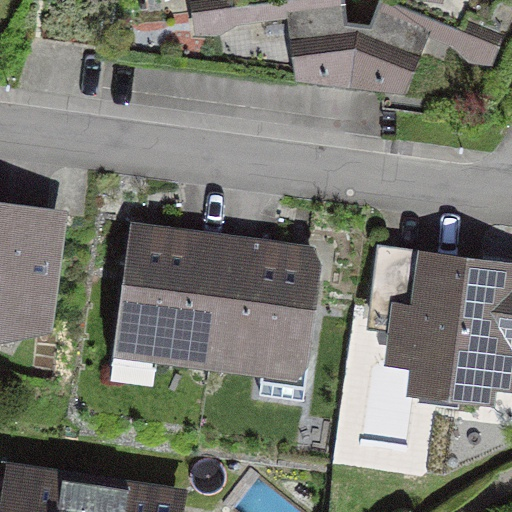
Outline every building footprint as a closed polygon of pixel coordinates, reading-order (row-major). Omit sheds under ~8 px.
[(294,72),(303,1),(296,0),(113,0),(108,46),(294,72)] [(303,1),(294,72),(382,83),(387,49),(369,25),(379,0),(344,0),(345,7),(303,1)] [(498,3),(511,8),(511,0),(379,0),(369,25),(387,49),(382,83),(399,86),(414,50),(407,47),(410,39),(411,40),(412,37),(405,34),(411,19),(454,37),(472,55),(487,57),(501,24),(492,15),(498,3)] [(38,324),(52,218),(0,210),(0,339),(9,344),(24,322),(38,324)] [(171,242),(135,237),(121,341),(155,346),(154,353),(210,361),(226,241),(172,234),(171,242)] [(226,241),(210,361),(263,368),(259,393),(303,399),(308,362),(302,361),(315,261),(278,256),(279,248),(226,241)] [(401,323),(397,353),(422,356),(419,383),(482,391),(484,373),(508,376),(511,348),(511,275),(379,259),(372,319),(401,323)] [(36,494),(6,489),(2,511),(90,511),(95,482),(52,475),(45,476),(41,479),(38,483),(37,487),(36,494)] [(95,482),(90,511),(160,511),(148,510),(149,503),(149,499),(147,495),(145,491),(141,489),(95,482)]
